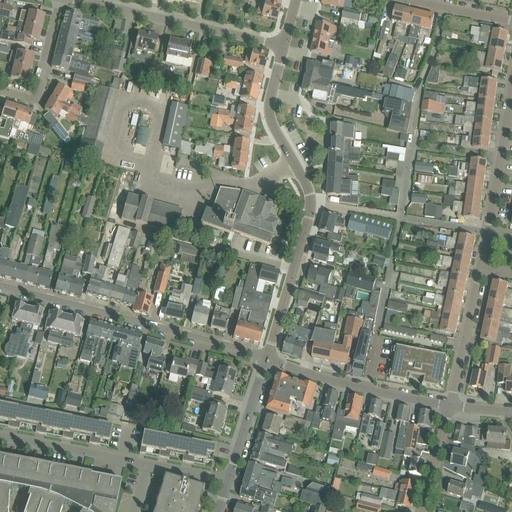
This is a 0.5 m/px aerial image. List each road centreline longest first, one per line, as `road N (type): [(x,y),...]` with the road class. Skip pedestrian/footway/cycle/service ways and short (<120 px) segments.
road 1 (unclassified): [(267,359),(311,202),(269,103),(284,47)]
road 2 (residential): [(267,359),(0,286)]
road 3 (residential): [(228,483),(0,435)]
road 4 (residential): [(284,47),(75,0)]
road 5 (residential): [(452,406),(267,359)]
road 6 (residential): [(452,406),(487,240)]
road 7 (residential): [(487,240),(511,91)]
road 8 (residential): [(59,0),(37,96),(0,92)]
road 9 (unclassified): [(228,483),(267,359)]
